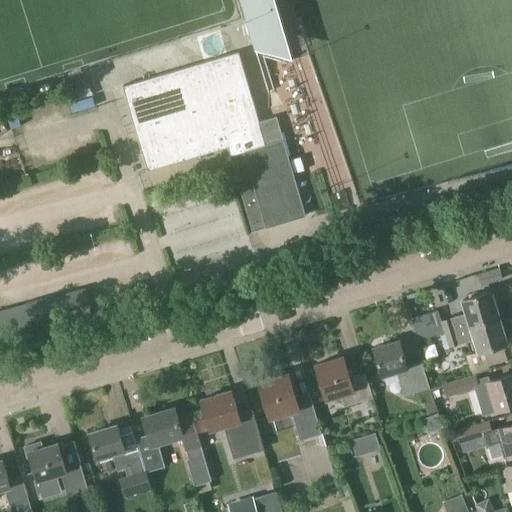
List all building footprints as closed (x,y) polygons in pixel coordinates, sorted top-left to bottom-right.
[(240,0),(267,91),(273,90),(263,56),(288,62),(269,0),(240,0)] [(275,116),(258,121),(238,51),(122,85),(147,170),(227,146),(229,155),(224,157),(225,163),(231,161),(249,222),(263,217),(265,227),(305,215),(275,116)] [(89,104),(85,90),(74,93),(71,81),(52,86),(56,101),(62,99),(65,110),(89,104)] [(309,250),(306,240),(297,242),(299,253),(309,250)] [(477,273),(480,285),(502,278),(498,267),(477,273)] [(91,312),(84,287),(43,298),(49,324),(91,312)] [(467,313),(447,319),(451,332),(498,318),(490,291),(462,299),(463,302),(466,310),(467,313)] [(25,304),(0,310),(0,336),(32,328),(25,304)] [(498,318),(451,332),(455,346),(471,341),(475,340),(477,349),(478,351),(482,350),(502,344),(506,343),(498,318)] [(399,339),(373,347),(382,375),(396,371),(404,395),(429,387),(421,361),(406,365),(399,339)] [(349,378),(342,356),(315,364),(326,398),(339,394),(343,405),(373,397),(365,373),(349,378)] [(287,373),(258,382),(269,417),(290,410),(300,440),(321,433),(308,392),(294,396),(287,373)] [(476,374),(443,384),(447,396),(479,386),(487,412),(496,409),(511,404),(511,373),(487,380),(488,383),(479,386),(476,374)] [(230,390),(201,399),(208,424),(210,431),(225,426),(234,457),(249,453),(238,417),(230,390)] [(148,434),(135,438),(146,472),(164,466),(157,442),(181,435),(198,493),(211,489),(190,412),(177,417),(174,407),(143,416),(148,434)] [(428,432),(443,426),(438,412),(423,418),(428,432)] [(511,423),(500,426),(500,427),(491,429),(489,420),(455,430),(459,442),(484,436),(486,445),(499,441),(504,456),(508,455),(511,454),(511,423)] [(125,468),(127,474),(118,477),(123,495),(150,487),(138,449),(124,453),(123,449),(116,425),(89,433),(96,457),(111,452),(116,471),(125,468)] [(349,436),(354,454),(375,448),(370,430),(349,436)] [(39,441),(23,446),(27,457),(30,456),(37,480),(34,481),(39,498),(61,491),(56,474),(60,473),(66,494),(87,487),(79,461),(63,465),(56,442),(41,447),(39,441)] [(422,460),(436,459),(436,444),(422,444),(422,460)] [(1,460),(0,460),(0,488),(3,487),(11,511),(31,511),(20,474),(7,478),(1,460)] [(511,463),(496,468),(503,492),(511,489),(511,462),(511,463)] [(448,511),(450,511),(462,506),(455,492),(441,498),(448,511)] [(255,511),(269,511),(264,495),(254,498),(252,499),(255,511)] [(87,511),(85,503),(74,506),(76,511),(87,511)]
